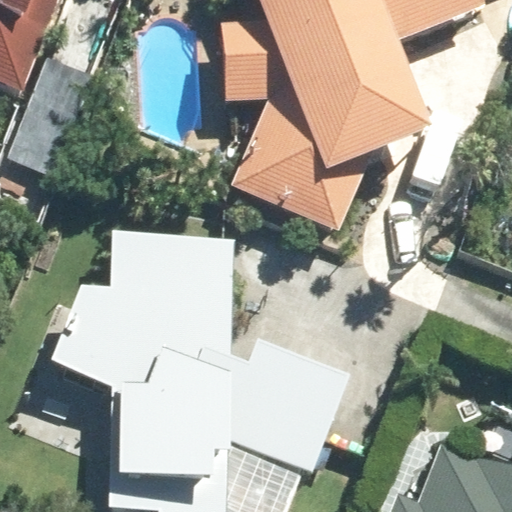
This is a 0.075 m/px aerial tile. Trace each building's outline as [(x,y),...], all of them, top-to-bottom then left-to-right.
[(0,0),(0,75),(23,85),(56,0),(0,0)] [(237,0),(248,26),(212,26),(215,105),(257,103),(218,189),(326,234),(362,156),(414,135),(382,47),(477,11),(472,0),(237,0)] [(21,108),(19,138),(51,140),(53,110),(21,108)] [(235,369),(220,362),(222,244),(99,237),(98,292),(67,292),(37,369),(100,393),(97,511),(216,511),(218,444),(301,475),(336,384),(243,348),(235,369)] [(511,511),(511,458),(505,477),(435,446),(412,505),(389,496),(383,511),(511,511)]
